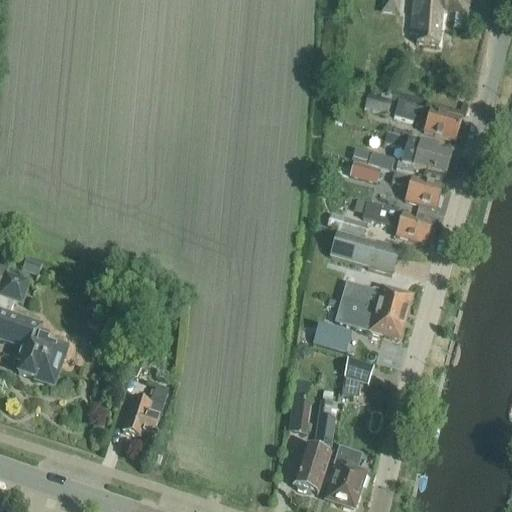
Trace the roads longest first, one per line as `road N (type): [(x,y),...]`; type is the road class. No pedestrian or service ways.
road 1 (tertiary): [(377,511),(511,6)]
road 2 (tertiary): [(143,511),(0,461)]
